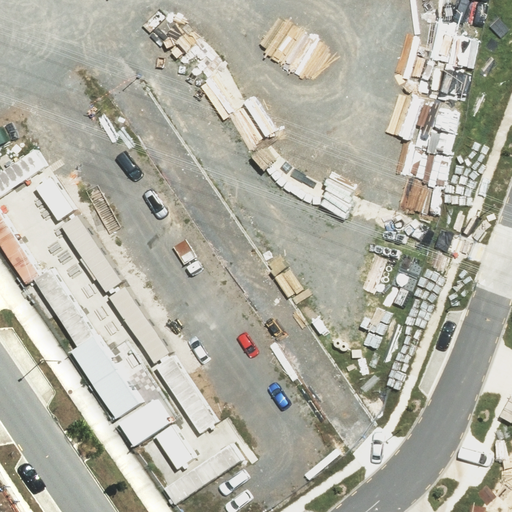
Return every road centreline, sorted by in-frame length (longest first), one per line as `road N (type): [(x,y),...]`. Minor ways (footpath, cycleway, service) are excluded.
road 1 (residential): [(133,53),(394,487)]
road 2 (residential): [(511,243),(430,443),(394,487)]
road 3 (residential): [(87,511),(0,384)]
